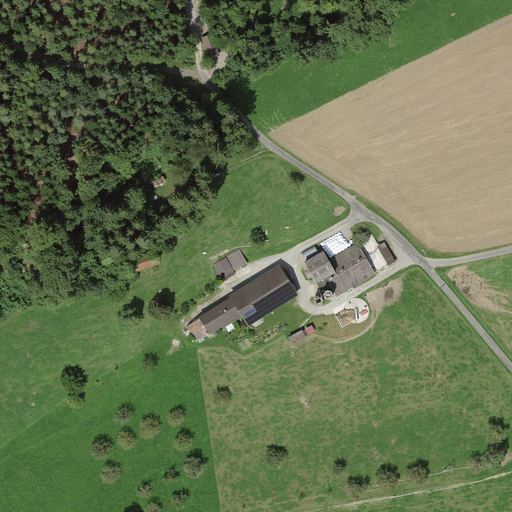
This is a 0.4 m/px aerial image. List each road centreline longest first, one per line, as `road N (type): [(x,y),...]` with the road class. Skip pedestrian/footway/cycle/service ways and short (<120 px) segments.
road 1 (track): [(0,38),(73,65),(205,78),(263,138),(366,212)]
road 2 (track): [(511,250),(401,263),(322,312),(311,309),(286,258)]
road 3 (track): [(366,212),(419,259),(511,366)]
road 4 (track): [(366,212),(195,313)]
